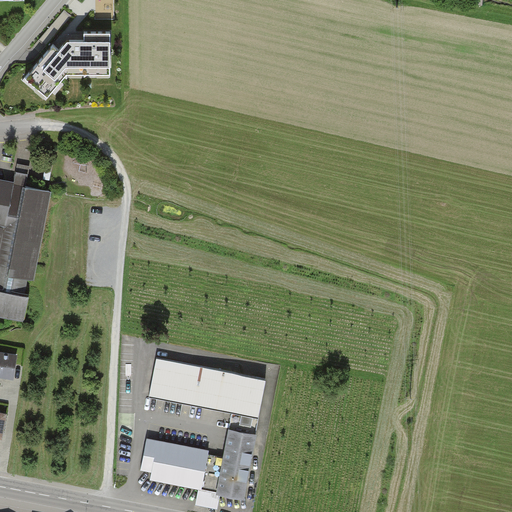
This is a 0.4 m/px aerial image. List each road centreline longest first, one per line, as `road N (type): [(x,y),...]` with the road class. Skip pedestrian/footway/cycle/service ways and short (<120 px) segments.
road 1 (track): [(105,506),(125,180),(97,142),(50,127),(0,129)]
road 2 (secondary): [(0,487),(132,511)]
